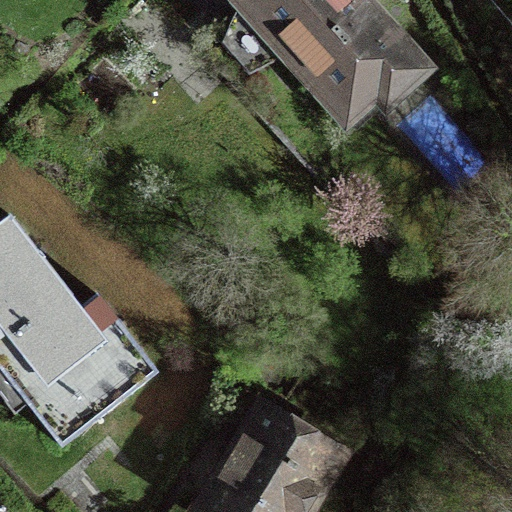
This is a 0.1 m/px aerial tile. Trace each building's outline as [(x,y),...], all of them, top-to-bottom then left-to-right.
[(258,47),(276,43),(346,121),(376,94),(385,105),(425,70),(362,0),(242,0),(240,3),(234,20),(258,47)] [(0,290),(41,258),(9,217),(0,223),(0,290)] [(41,258),(0,290),(0,362),(63,445),(156,372),(97,296),(81,309),(41,258)] [(261,354),(249,372),(288,397),(300,378),(261,354)] [(303,511),(338,456),(262,409),(199,511),(303,511)]
